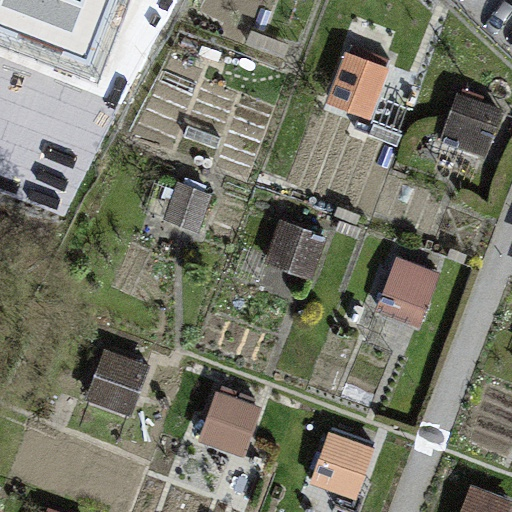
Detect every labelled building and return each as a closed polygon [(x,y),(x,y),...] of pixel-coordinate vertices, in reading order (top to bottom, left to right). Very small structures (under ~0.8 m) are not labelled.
[(327,93),(369,110),(389,59),(348,42),(327,93)] [(385,290),(430,303),(442,264),(397,251),(385,290)] [(108,340),(82,395),(126,415),(151,360),(108,340)] [(197,436),(247,451),(262,399),(212,384),(197,436)] [(361,498),(379,441),(327,425),(309,482),(361,498)] [(455,511),(507,511),(511,504),(511,497),(473,478),(455,511)]
